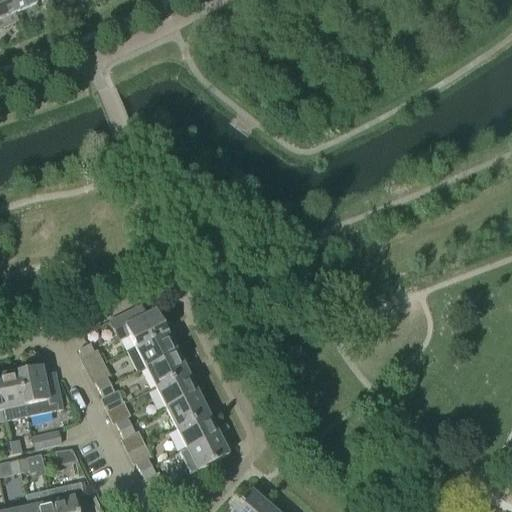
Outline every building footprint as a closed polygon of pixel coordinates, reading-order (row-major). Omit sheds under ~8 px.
[(0,0),(0,29),(18,22),(15,15),(8,0),(0,0)] [(8,0),(15,15),(36,6),(32,0),(8,0)] [(155,312),(145,317),(141,308),(108,324),(117,342),(128,337),(135,350),(166,334),(155,312)] [(176,354),(166,334),(135,350),(145,370),(176,354)] [(81,360),(93,354),(89,346),(77,352),(81,360)] [(176,354),(145,370),(155,390),(186,375),(176,354)] [(61,412),(60,405),(54,375),(42,377),(40,369),(17,373),(27,419),(61,412)] [(27,419),(17,373),(0,376),(0,402),(2,412),(4,424),(27,419)] [(197,395),(186,375),(155,390),(166,411),(172,408),(197,395)] [(98,393),(110,387),(106,379),(94,385),(98,393)] [(110,387),(98,393),(102,401),(114,395),(110,387)] [(207,416),(197,395),(172,408),(166,411),(176,431),(207,416)] [(217,436),(207,416),(176,431),(186,452),(192,449),(217,436)] [(118,434),(130,428),(126,420),(115,426),(118,434)] [(130,428),(118,434),(122,441),(134,435),(130,428)] [(59,446),(56,434),(31,440),(34,452),(59,446)] [(186,452),(179,455),(189,476),(228,457),(217,436),(192,449),(186,452)] [(9,444),(12,457),(21,455),(18,442),(9,444)] [(12,457),(9,444),(0,446),(0,450),(2,459),(12,457)] [(73,450),(57,453),(60,465),(76,462),(73,450)] [(16,462),(19,475),(29,473),(26,460),(16,462)] [(139,474),(151,469),(147,461),(135,467),(139,474)] [(19,475),(16,462),(7,464),(10,477),(19,475)] [(7,464),(0,465),(0,479),(10,477),(7,464)] [(151,469),(139,474),(143,482),(154,476),(151,469)] [(87,511),(85,498),(82,485),(46,493),(50,511),(87,511)] [(263,511),(268,508),(250,492),(231,511),(263,511)] [(50,511),(46,493),(24,497),(27,509),(27,511),(50,511)]
